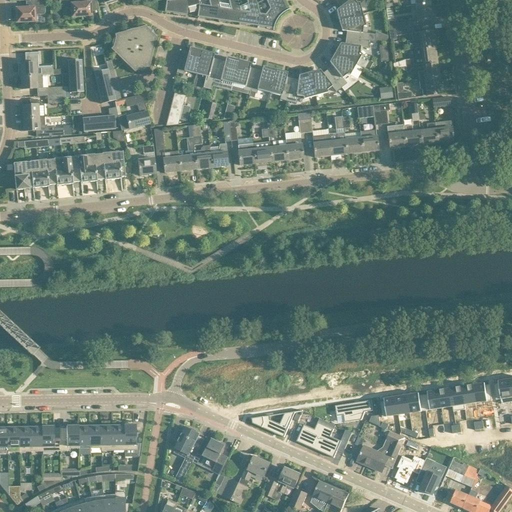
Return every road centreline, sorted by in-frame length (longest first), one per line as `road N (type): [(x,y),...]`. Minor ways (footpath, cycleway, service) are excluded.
road 1 (residential): [(0,216),(398,172),(465,187)]
road 2 (residential): [(228,422),(248,409),(509,368)]
road 3 (unclassified): [(511,307),(306,337),(280,348)]
road 4 (unclassified): [(511,332),(280,348)]
road 5 (tertiary): [(228,422),(429,511)]
road 6 (residential): [(301,0),(322,16),(327,35),(304,59),(179,31)]
road 7 (residential): [(465,187),(472,154),(455,0)]
road 8 (tertiary): [(0,401),(160,399)]
road 9 (unclassified): [(280,348),(190,362),(173,400)]
road 10 (residential): [(3,38),(9,136),(0,157)]
